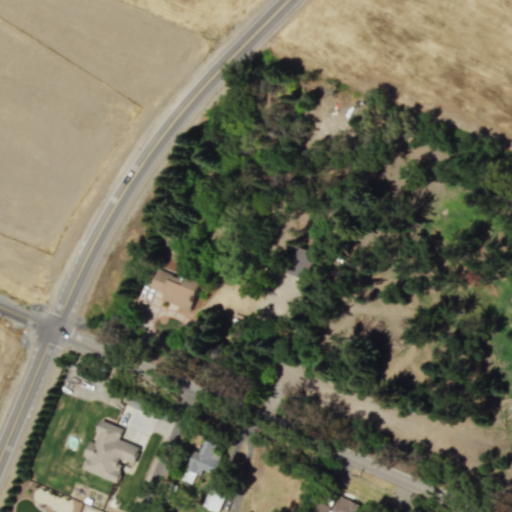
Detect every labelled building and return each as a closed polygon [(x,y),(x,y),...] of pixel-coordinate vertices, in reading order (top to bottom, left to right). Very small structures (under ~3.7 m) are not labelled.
[(162,299),(190,310),(200,285),(158,268),(150,288),(164,293),(162,299)] [(81,468),(117,482),(124,461),(133,465),(140,447),(119,439),(123,428),(101,420),(93,442),(90,440),(84,456),(86,456),(81,468)] [(216,475),(223,457),(213,452),(216,444),(204,439),(199,452),(194,450),(182,480),(194,484),(200,469),(216,475)] [(203,507),(216,511),(218,511),(226,493),(211,488),(203,507)] [(358,511),(362,505),(338,495),(333,506),(319,501),(314,511),(358,511)]
